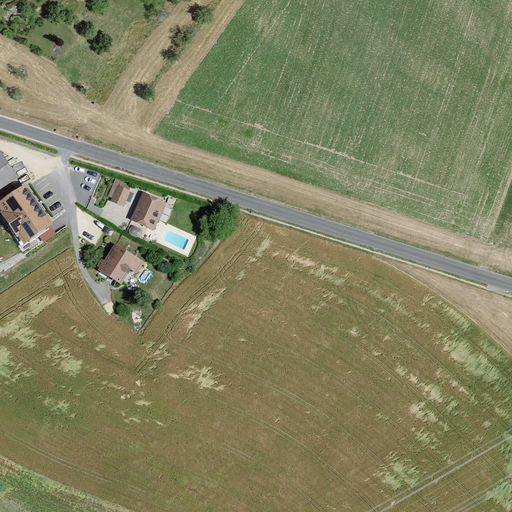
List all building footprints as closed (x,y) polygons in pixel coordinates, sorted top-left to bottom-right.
[(0,192),(19,179),(0,151),(0,192)] [(108,201),(125,208),(133,188),(116,182),(108,201)] [(61,235),(30,190),(2,210),(33,254),(61,235)] [(132,222),(155,232),(167,204),(143,194),(132,222)] [(98,272),(122,286),(131,271),(138,275),(145,263),(116,246),(107,262),(102,259),(98,265),(101,267),(98,272)]
